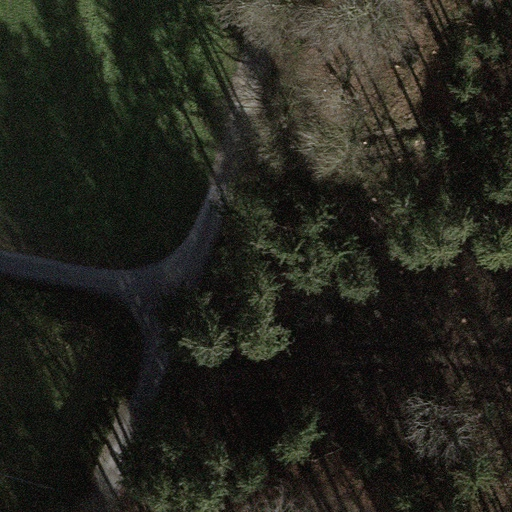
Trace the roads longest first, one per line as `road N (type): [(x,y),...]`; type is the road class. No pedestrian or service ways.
road 1 (track): [(277,0),(214,232),(186,300)]
road 2 (track): [(186,300),(135,459),(105,511)]
road 3 (track): [(0,261),(186,300)]
